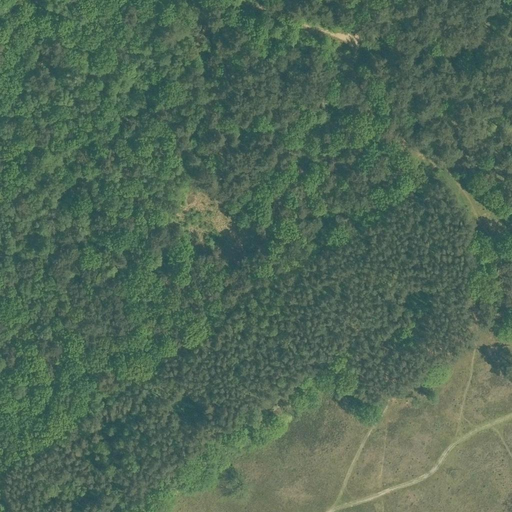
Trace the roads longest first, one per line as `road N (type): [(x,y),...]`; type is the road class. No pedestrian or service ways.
road 1 (track): [(511,46),(431,49),(356,40)]
road 2 (track): [(435,162),(398,139),(365,99),(356,40)]
